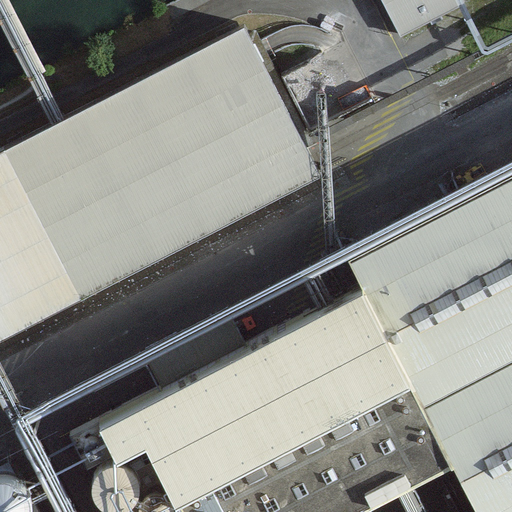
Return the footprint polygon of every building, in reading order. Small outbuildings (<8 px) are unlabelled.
[(459,0),(382,0),(400,35),(461,4),(459,0)] [(0,334),(323,170),(318,160),(260,47),(246,20),(57,116),(0,144),(0,334)] [(511,511),(511,170),(339,257),(345,269),(355,288),(441,459),(467,511),(511,511)] [(176,511),(336,511),(441,459),(355,288),(65,433),(79,460),(113,443),(142,500),(165,488),(176,511)] [(97,462),(80,472),(76,489),(85,506),(103,510),(119,501),(124,483),(114,467),(97,462)] [(0,479),(0,511),(15,511),(19,500),(8,481),(0,479)]
